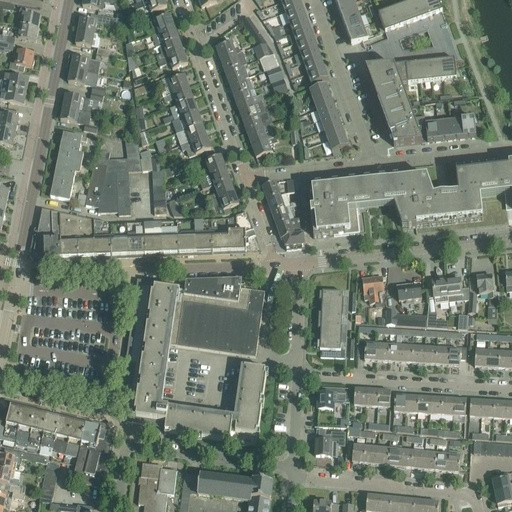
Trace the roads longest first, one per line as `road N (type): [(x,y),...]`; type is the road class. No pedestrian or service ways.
road 1 (residential): [(293,466),(298,377),(511,388)]
road 2 (residential): [(117,511),(127,445),(293,466)]
road 3 (unclassified): [(300,264),(511,241)]
road 4 (unclassified): [(0,375),(102,396),(118,296)]
road 5 (residential): [(478,511),(470,495),(293,476)]
road 6 (residential): [(180,0),(244,177)]
road 7 (unclassified): [(34,175),(67,0)]
road 8 (residential): [(372,164),(312,0)]
road 9 (unclassified): [(118,296),(133,271),(274,265)]
road 10 (residential): [(372,164),(511,149)]
road 11 (residential): [(372,164),(244,177)]
road 12 (unclassified): [(297,356),(279,364),(266,352),(274,265)]
